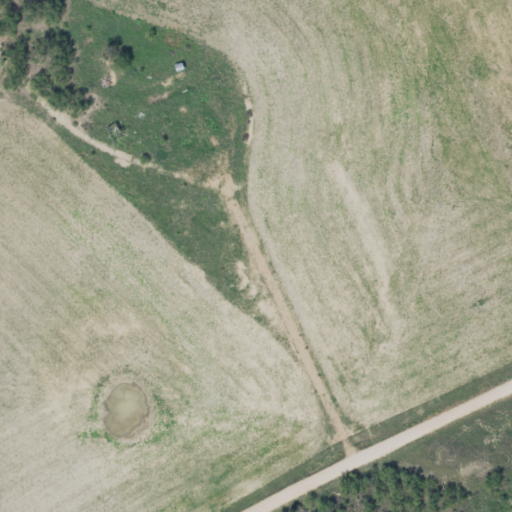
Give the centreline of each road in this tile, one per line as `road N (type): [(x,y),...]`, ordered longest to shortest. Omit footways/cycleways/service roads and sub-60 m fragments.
road 1 (residential): [(288,511),(511,393)]
road 2 (residential): [(309,334),(243,183)]
road 3 (residential): [(309,334),(369,472)]
